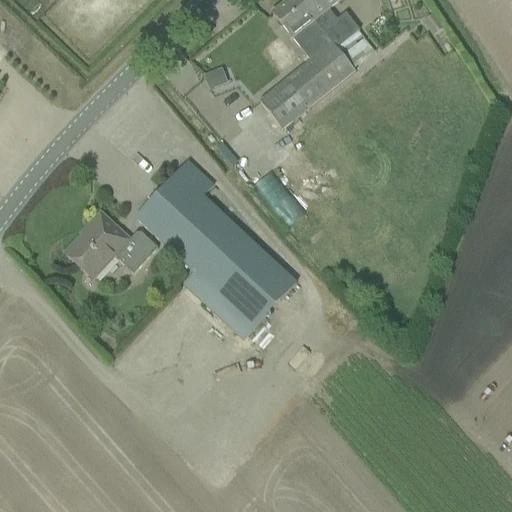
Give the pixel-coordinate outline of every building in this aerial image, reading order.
[(293,0),(292,1),(350,71),(372,54),(356,35),(357,34),(345,19),(336,26),(326,14),(343,0),(293,0)] [(282,134),(298,121),(353,77),(350,72),(350,71),(292,1),(272,17),(302,54),(305,51),(313,62),(259,106),(282,134)] [(433,17),(422,25),(432,39),(443,31),(433,17)] [(206,97),(191,101),(194,115),(210,111),(206,97)] [(221,129),(212,137),(219,146),(228,138),(221,129)] [(372,290),(391,276),(303,158),(284,172),(372,290)] [(194,277),(184,289),(243,344),(296,287),(202,200),(213,189),(188,165),(136,221),(135,222),(194,277)] [(279,177),(262,190),(331,279),(348,266),(279,177)] [(130,245),(115,231),(100,217),(88,231),(90,233),(84,239),(84,238),(65,258),(93,283),(113,261),(114,263),(116,261),(132,276),(156,251),(139,234),(130,245)]
